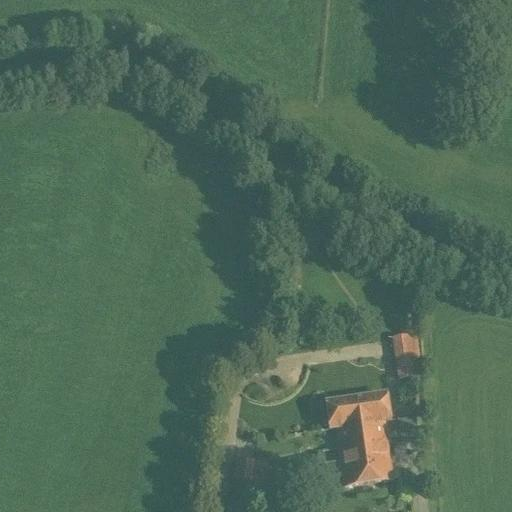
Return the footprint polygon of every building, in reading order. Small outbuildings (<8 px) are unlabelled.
[(296,257),(319,243),(307,225),(285,239),(296,257)] [(398,381),(422,378),(416,336),(392,339),(398,381)] [(362,447),(388,443),(385,425),(390,425),(389,417),(386,395),(326,403),(326,408),(322,408),(325,426),(329,426),(329,429),(359,424),(362,447)] [(393,480),(388,443),(362,447),(359,424),(329,429),(329,430),(334,429),(342,486),(389,480),(389,481),(393,480)] [(265,488),(269,466),(235,461),(232,482),(265,488)]
